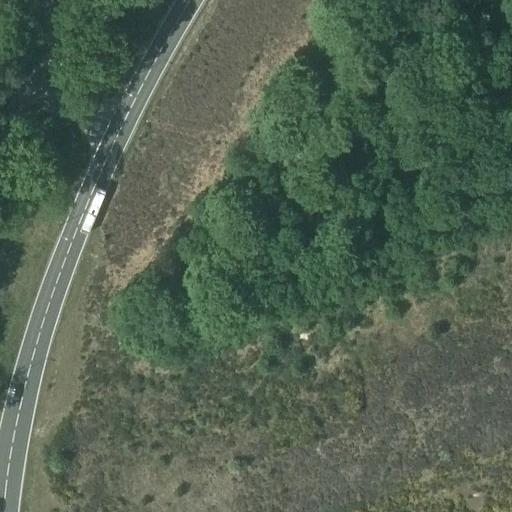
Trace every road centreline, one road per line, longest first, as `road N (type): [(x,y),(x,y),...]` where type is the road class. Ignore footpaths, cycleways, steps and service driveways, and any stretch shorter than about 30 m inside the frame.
road 1 (primary): [(3,511),(41,329),(123,123)]
road 2 (unclassified): [(51,0),(21,86),(123,123)]
road 3 (primary): [(123,123),(191,0)]
